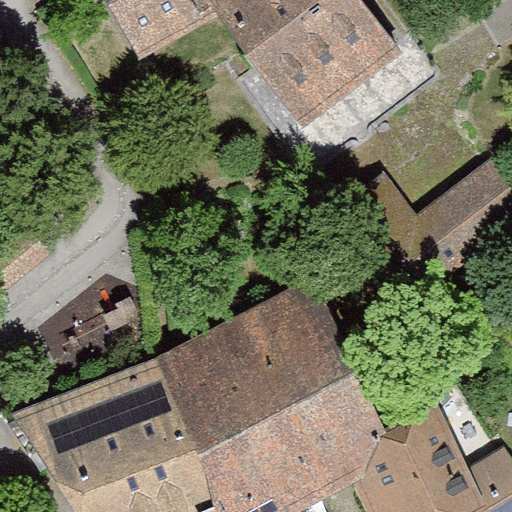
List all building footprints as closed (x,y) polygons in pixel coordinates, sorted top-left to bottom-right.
[(193,0),(105,0),(141,62),(207,23),(193,0)] [(196,0),(211,20),(218,15),(299,129),(403,57),(362,0),(196,0)] [(370,160),(318,205),(408,311),(511,222),(511,183),(483,149),(412,209),(370,160)] [(178,504),(182,511),(279,511),(277,508),(380,450),(299,275),(144,356),(199,493),(178,504)] [(144,356),(0,407),(57,506),(63,511),(182,511),(178,504),(199,493),(144,356)] [(442,511),(469,500),(424,402),(372,426),(385,454),(371,460),(394,511),(442,511)]
